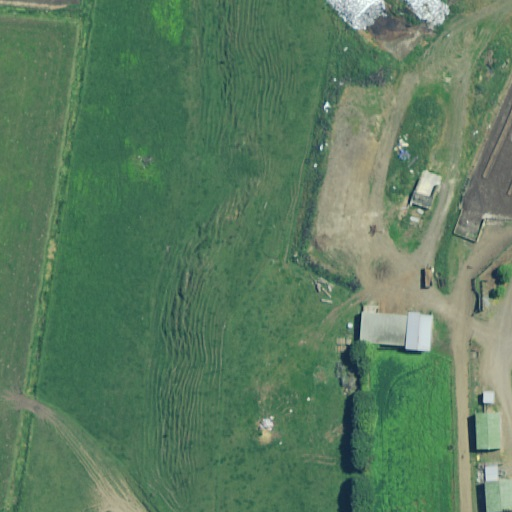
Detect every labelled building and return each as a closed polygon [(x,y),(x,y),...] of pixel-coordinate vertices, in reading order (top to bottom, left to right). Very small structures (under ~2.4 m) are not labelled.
[(416,105),(408,103),(403,139),(423,143),(428,113),(415,111),(416,105)] [(441,177),(423,170),(409,208),(426,215),(441,177)] [(433,316),(408,314),(407,316),(363,312),(361,342),(406,346),(406,349),(430,351),(433,316)] [(500,449),(499,413),(476,414),(477,449),(500,449)] [(511,480),(498,481),(497,465),(485,465),(487,511),(490,511),(511,511),(511,480)]
